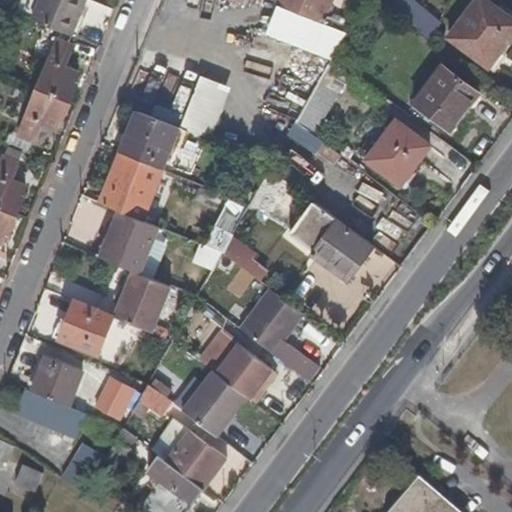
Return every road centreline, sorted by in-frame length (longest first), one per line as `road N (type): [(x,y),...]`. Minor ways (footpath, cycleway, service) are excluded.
road 1 (primary): [(511,167),(254,511)]
road 2 (residential): [(0,360),(143,0)]
road 3 (primary): [(298,511),(427,342),(511,248)]
